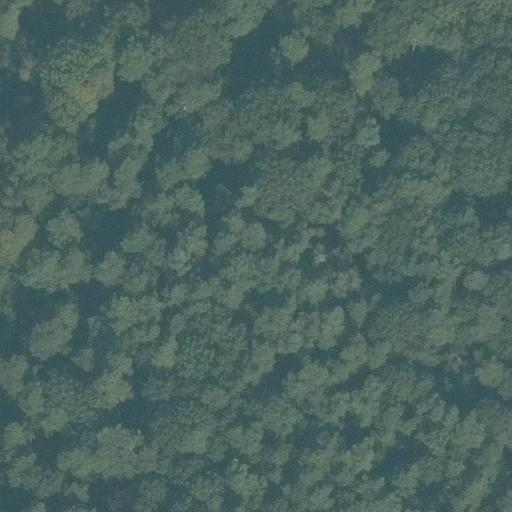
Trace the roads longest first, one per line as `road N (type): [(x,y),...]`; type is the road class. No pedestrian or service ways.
road 1 (track): [(137,0),(511,476)]
road 2 (track): [(0,192),(105,0)]
